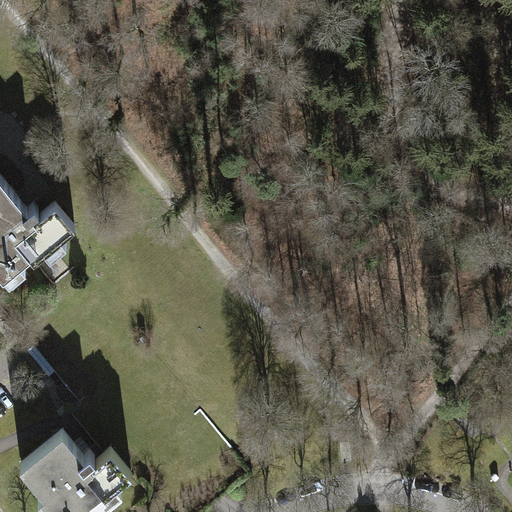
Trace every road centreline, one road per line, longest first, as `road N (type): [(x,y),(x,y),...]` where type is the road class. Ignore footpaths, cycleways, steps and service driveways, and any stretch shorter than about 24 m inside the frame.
road 1 (track): [(2,0),(214,258),(393,452)]
road 2 (track): [(402,0),(395,85),(408,141),(447,184),(511,208)]
road 3 (track): [(393,452),(511,302)]
road 4 (residential): [(289,511),(378,487),(455,511)]
